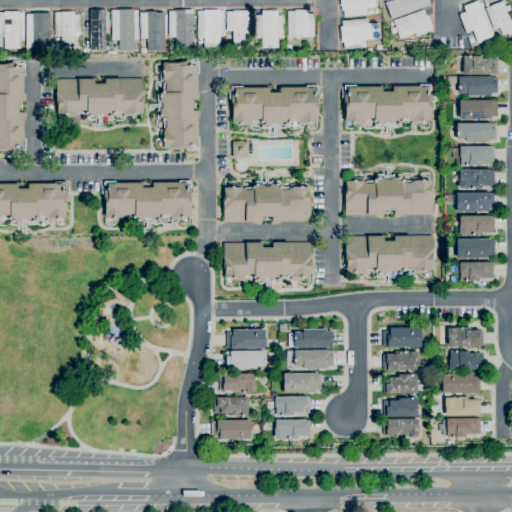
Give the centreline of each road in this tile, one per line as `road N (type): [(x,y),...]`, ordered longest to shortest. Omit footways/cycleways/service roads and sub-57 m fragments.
road 1 (residential): [(202,311),(510,298)]
road 2 (residential): [(186,467),(185,415),(202,311),(189,276)]
road 3 (secondary): [(343,472),(186,467)]
road 4 (secondary): [(149,466),(0,462)]
road 5 (secondary): [(481,471),(343,472)]
road 6 (residential): [(503,421),(511,290)]
road 7 (secondary): [(186,496),(308,496)]
